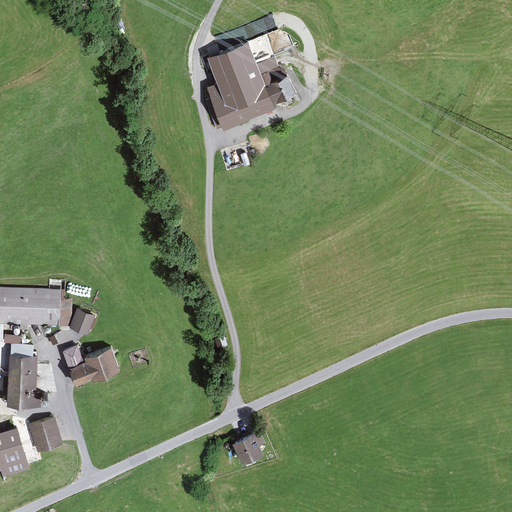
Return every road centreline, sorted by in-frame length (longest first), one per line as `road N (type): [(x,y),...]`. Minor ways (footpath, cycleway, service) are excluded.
road 1 (tertiary): [(25,511),(413,333),(511,314)]
road 2 (track): [(239,414),(210,258),(209,141),(197,60),(220,0)]
road 3 (track): [(209,141),(306,101),(314,57),(275,24)]
